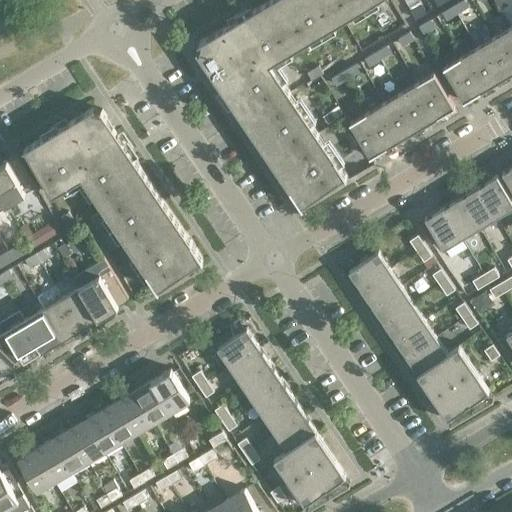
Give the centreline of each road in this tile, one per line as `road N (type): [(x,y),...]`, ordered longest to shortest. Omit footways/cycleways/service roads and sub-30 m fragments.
road 1 (residential): [(0,421),(268,261)]
road 2 (residential): [(268,261),(511,116)]
road 3 (residential): [(268,261),(109,28)]
road 4 (residential): [(419,474),(268,261)]
road 5 (residential): [(109,28),(0,93)]
